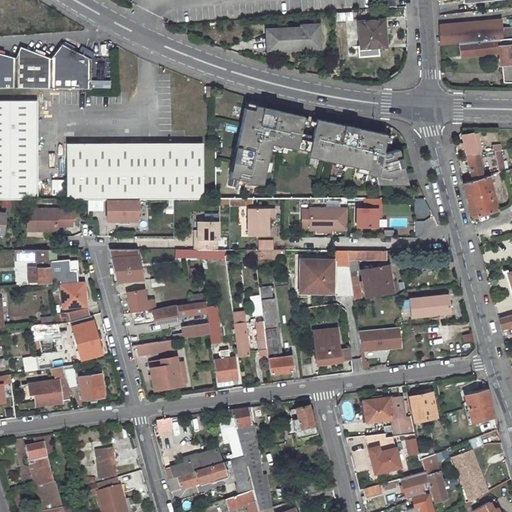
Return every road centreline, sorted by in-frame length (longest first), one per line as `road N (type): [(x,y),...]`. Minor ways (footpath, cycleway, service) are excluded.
road 1 (secondary): [(71,0),(157,45),(288,88),(430,106)]
road 2 (residential): [(430,106),(431,144),(498,364)]
road 3 (residential): [(137,411),(319,385)]
road 4 (residential): [(137,411),(95,250)]
road 5 (unknown): [(148,122),(51,120),(46,175)]
road 6 (unknown): [(256,0),(116,26)]
road 7 (residential): [(360,380),(498,364)]
road 8 (residential): [(0,428),(137,411)]
road 9 (residential): [(319,385),(353,511)]
